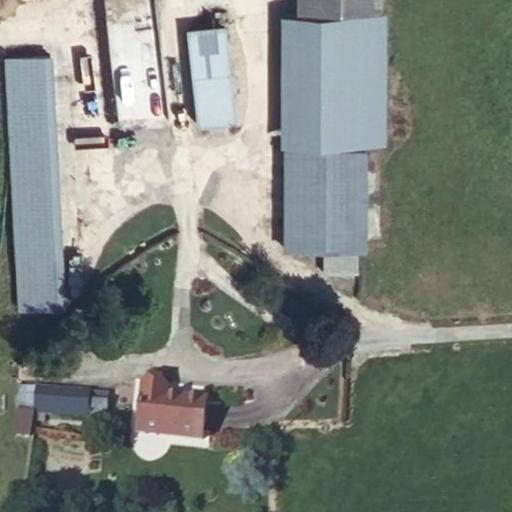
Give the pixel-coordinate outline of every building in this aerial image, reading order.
[(383,13),(295,12),(295,143),(383,143),(383,13)] [(196,123),(234,119),(224,28),(186,31),(196,123)] [(13,306),(61,304),(52,50),(4,51),(13,306)] [(363,148),(283,147),(283,248),(363,248),(363,148)] [(356,250),(325,249),(326,270),(356,270),(356,250)] [(165,389),(141,386),(136,434),(201,440),(205,400),(164,396),(165,389)] [(21,387),(18,411),(34,414),(35,414),(54,416),(105,422),(107,404),(89,402),(90,393),(21,387)] [(34,414),(18,411),(14,435),(30,437),(34,414)]
